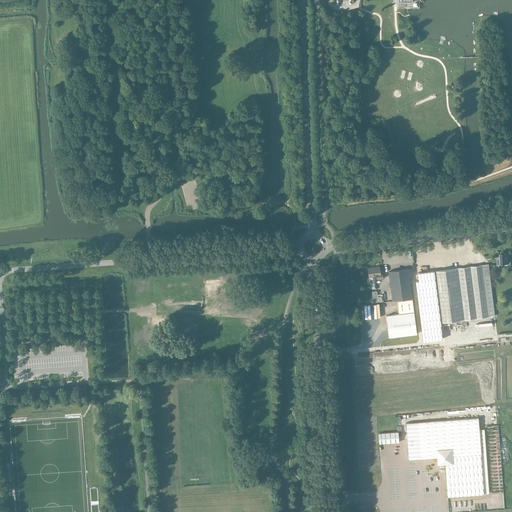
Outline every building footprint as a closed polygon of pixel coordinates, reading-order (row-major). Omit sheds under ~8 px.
[(497,256),(497,265),(502,265),(502,263),(508,263),(508,253),(500,253),(500,256),(497,256)] [(441,322),(488,316),(494,316),(488,264),(435,271),(441,322)] [(368,268),(369,277),(373,276),(373,279),(377,279),(383,278),(382,273),(380,273),(379,266),(368,268)] [(409,277),(413,276),(412,268),(398,270),(397,269),(396,270),(388,271),(392,301),(412,298),(409,277)] [(443,339),(434,271),(418,273),(419,281),(416,281),(423,342),(443,339)] [(386,315),(386,319),(389,337),(417,334),(414,311),(412,299),(397,301),(399,314),(386,315)] [(445,464),(448,497),(484,494),(478,418),(406,423),(409,459),(437,457),(437,461),(441,465),(445,464)] [(379,443),(399,442),(398,432),(378,433),(379,443)]
